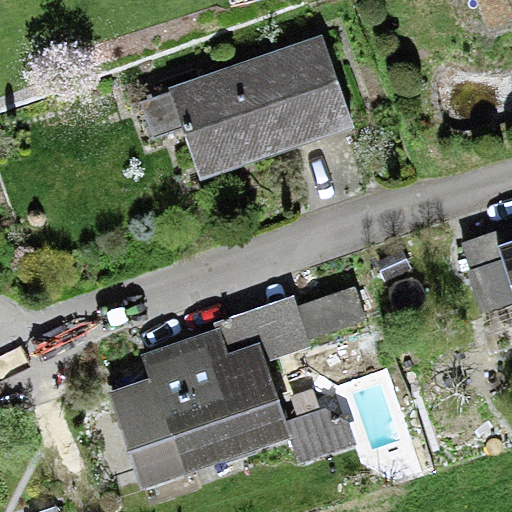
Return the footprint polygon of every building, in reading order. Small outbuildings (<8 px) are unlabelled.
[(511,0),(484,0),(492,20),(511,13),(511,0)] [(262,155),(352,124),(323,38),(170,91),(196,166),(259,144),(262,155)] [(511,239),(497,245),(511,287),(511,239)] [(297,306),(308,338),(365,319),(354,286),(297,306)] [(217,333),(145,358),(153,384),(112,398),(136,469),(178,455),(181,465),(287,430),(260,349),(227,359),(217,333)]
